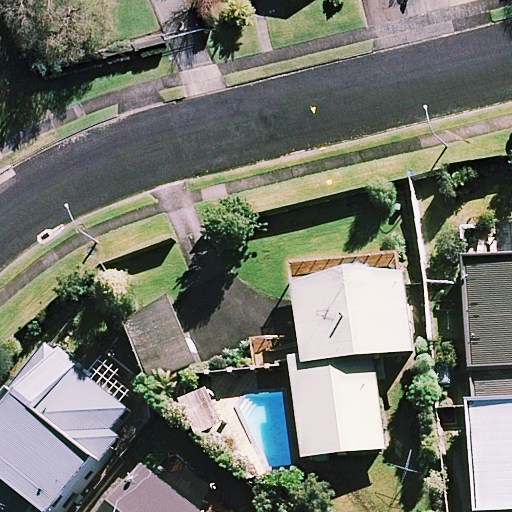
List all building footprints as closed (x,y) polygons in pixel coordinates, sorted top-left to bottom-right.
[(473,375),(511,373),(511,266),(468,268),(473,375)] [(416,279),(307,288),(314,376),(303,377),(310,463),(391,456),(383,365),(423,361),(416,279)] [(71,511),(142,421),(52,352),(0,419),(0,511),(37,511),(40,509),(44,511),(71,511)] [(511,511),(511,373),(473,375),(478,511),(511,511)] [(219,511),(230,499),(176,458),(139,505),(134,500),(124,511),(219,511)]
